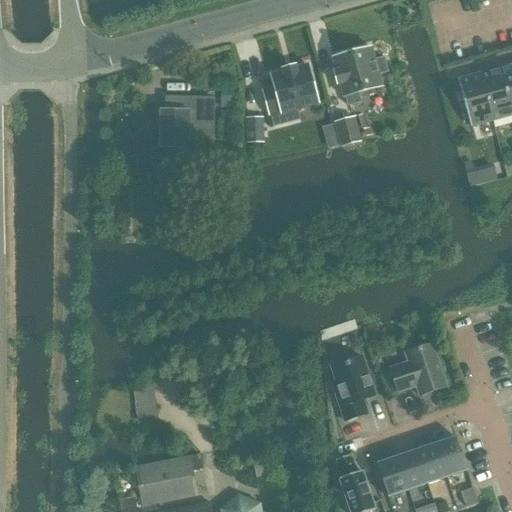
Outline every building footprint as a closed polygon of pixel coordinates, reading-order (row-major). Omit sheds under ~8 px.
[(375,61),(371,49),(333,60),(336,73),(334,73),(338,86),(340,86),(343,99),(345,98),(348,107),(361,104),(359,94),(382,88),(379,76),(388,73),(384,59),(375,61)] [(274,89),(263,92),(270,117),(281,114),(282,115),(318,105),(308,67),(296,70),(295,68),(282,71),(283,74),(271,77),(274,89)] [(511,113),(511,67),(500,70),(511,113)] [(490,123),(511,116),(511,113),(500,70),(478,77),(490,123)] [(470,128),(490,123),(478,77),(458,82),(470,128)] [(188,157),(188,134),(213,134),(214,100),(184,99),(184,113),(161,112),(161,137),(134,137),(134,176),(176,177),(176,157),(188,157)] [(246,120),(247,145),(263,144),(262,119),(246,120)] [(341,148),(360,143),(354,120),(335,125),(341,148)] [(419,398),(447,388),(432,346),(405,355),(408,364),(390,370),(398,394),(416,388),(419,398)] [(363,401),(374,397),(361,359),(331,369),(336,383),(331,384),(344,423),(367,415),(363,401)] [(192,397),(252,387),(248,362),(188,371),(192,397)] [(445,480),(467,473),(455,438),(433,446),(445,480)] [(426,487),(445,480),(433,446),(414,452),(426,487)] [(407,493),(426,487),(414,452),(395,459),(407,493)] [(362,473),(357,475),(351,457),(336,462),(342,480),(340,480),(348,505),(345,506),(346,511),(374,511),(375,511),(362,473)] [(143,508),(198,497),(190,458),(135,469),(143,508)] [(388,499),(407,493),(395,459),(376,465),(388,499)] [(466,509),(478,505),(473,490),(461,494),(466,509)] [(210,511),(210,505),(176,511),(137,511),(135,500),(119,503),(120,511),(210,511)]
